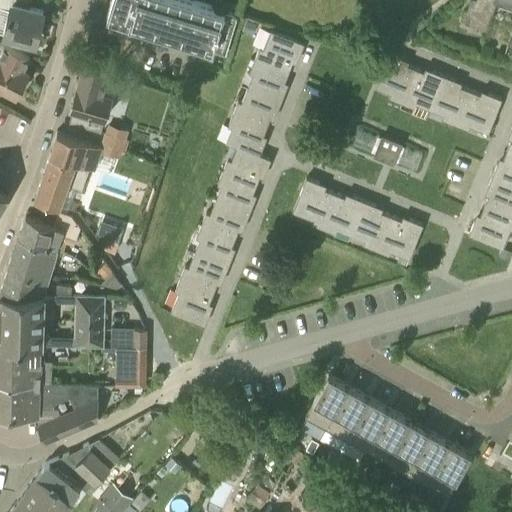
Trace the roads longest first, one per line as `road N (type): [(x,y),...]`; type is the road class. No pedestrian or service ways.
road 1 (residential): [(335,336),(208,375),(43,450),(0,453)]
road 2 (residential): [(0,245),(79,0)]
road 3 (residential): [(335,336),(476,417),(498,417),(511,402)]
road 4 (residential): [(511,290),(335,336)]
